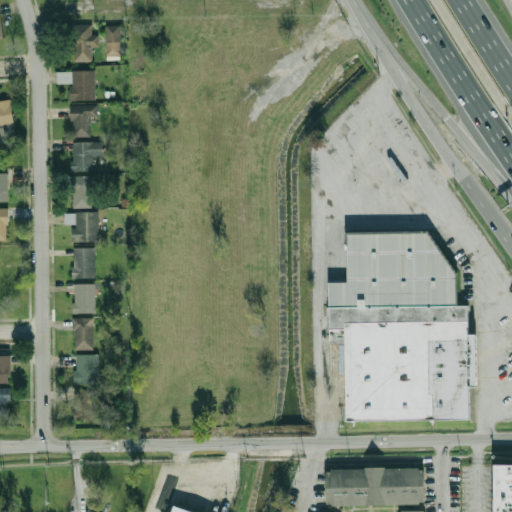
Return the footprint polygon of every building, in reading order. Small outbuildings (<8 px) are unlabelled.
[(92,25),(73,24),(72,61),(92,62),(93,47),(98,48),(99,35),(92,35),(92,25)] [(120,25),(105,26),(106,57),(121,56),(120,25)] [(70,100),(96,100),(95,70),(60,71),(60,83),(70,83),(70,100)] [(0,125),(0,102),(9,101),(13,123),(0,125)] [(98,105),(71,105),(71,136),(90,136),(90,117),(98,117),(98,105)] [(72,142),(73,171),(94,171),(94,156),(103,156),(103,142),(72,142)] [(0,202),(0,173),(9,173),(10,202),(0,202)] [(72,207),(92,207),(92,175),(71,176),(72,207)] [(0,208),(0,240),(8,240),(7,208),(0,208)] [(98,211),(64,212),(64,225),(74,225),(74,241),(98,241),(98,211)] [(427,234),(458,274),(459,307),(468,307),(469,423),(344,425),(343,332),(328,333),(327,284),(347,284),(346,235),(427,234)] [(94,247),(72,247),(73,277),(95,277),(94,247)] [(95,312),(95,283),(73,283),(73,313),(95,312)] [(74,349),(93,349),(92,317),(73,317),(74,349)] [(99,383),(98,353),(74,354),(75,384),(99,383)] [(9,354),(0,354),(0,382),(10,382),(9,354)] [(0,416),(9,416),(9,387),(0,387),(0,416)] [(101,420),(78,420),(78,388),(100,387),(101,420)] [(491,511),(491,464),(511,464),(511,511),(491,511)] [(326,502),(326,469),(422,469),(423,502),(326,502)]
